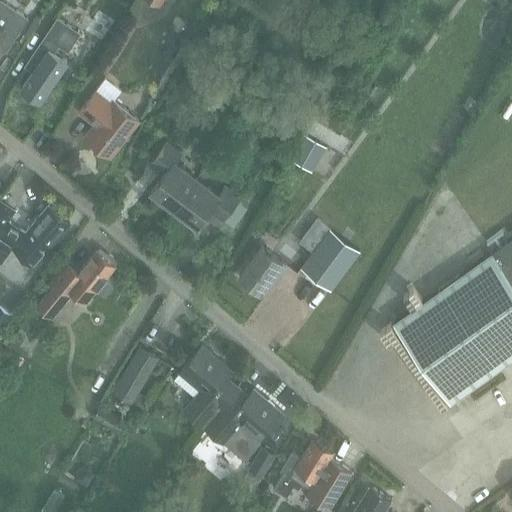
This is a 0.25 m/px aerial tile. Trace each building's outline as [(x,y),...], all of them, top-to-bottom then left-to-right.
[(3,0),(0,0),(0,42),(8,48),(29,17),(8,3),(3,0)] [(33,70),(22,87),(41,100),(58,74),(67,60),(58,53),(55,52),(59,46),(60,45),(69,51),(81,33),(59,17),(26,65),(33,70)] [(139,118),(114,99),(112,102),(96,89),(80,110),(96,122),(86,135),(94,142),(94,144),(100,149),(102,148),(111,155),(139,118)] [(310,124),(320,103),(297,92),(287,112),(310,124)] [(470,95),(463,106),(472,112),(479,101),(470,95)] [(295,150),(290,158),(293,160),(301,165),(311,170),(325,146),(304,134),(295,150)] [(174,207),(198,175),(176,158),(181,151),(167,140),(150,162),(164,173),(151,190),(174,207)] [(198,175),(174,207),(197,225),(209,208),(223,218),(240,196),(225,185),(220,192),(198,175)] [(15,209),(0,198),(0,263),(1,264),(13,248),(33,264),(53,242),(71,221),(50,203),(26,232),(8,219),(15,209)] [(330,228),(302,266),(331,288),(360,250),(330,228)] [(511,242),(401,320),(457,400),(511,361),(511,242)] [(278,277),(288,263),(262,244),(239,275),(261,290),(273,273),(278,277)] [(54,283),(39,302),(55,314),(74,289),(87,299),(97,287),(107,296),(119,281),(108,273),(116,262),(98,247),(80,270),(67,259),(50,280),(54,283)] [(0,304),(0,329),(12,315),(0,304)] [(7,336),(2,343),(7,346),(12,339),(7,336)] [(132,400),(159,356),(140,344),(113,389),(132,400)] [(205,424),(238,385),(227,375),(232,369),(202,344),(180,370),(201,388),(185,408),(205,424)] [(17,356),(13,363),(19,366),(23,359),(17,356)] [(238,385),(205,424),(224,441),(240,421),(262,439),(284,413),(254,388),(249,394),(238,385)] [(93,416),(118,431),(126,419),(101,404),(93,416)] [(302,456),(292,450),(280,469),(283,471),(273,487),(287,495),(293,484),(298,488),(302,482),(309,487),(305,493),(321,502),(330,507),(352,471),(342,464),(331,457),(335,451),(314,437),(302,456)] [(262,445),(249,467),(264,476),(277,453),(262,445)] [(78,471),(74,478),(86,485),(94,472),(88,468),(78,471)] [(390,511),(385,509),(392,497),(371,484),(353,511),(390,511)] [(321,502),(314,511),(333,511),(335,510),(330,507),(321,502)]
